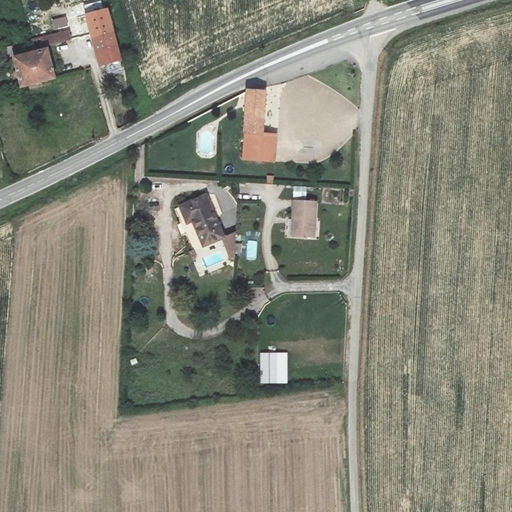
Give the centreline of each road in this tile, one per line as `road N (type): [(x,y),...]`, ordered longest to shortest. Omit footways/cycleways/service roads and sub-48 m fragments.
road 1 (unclassified): [(368,25),(354,511)]
road 2 (secondary): [(0,199),(248,73),(368,25)]
